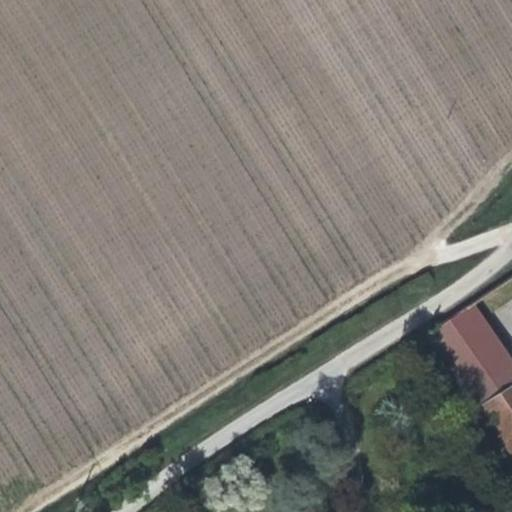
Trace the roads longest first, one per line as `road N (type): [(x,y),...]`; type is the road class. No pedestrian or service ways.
road 1 (track): [(110,511),(138,485),(511,237)]
road 2 (track): [(12,511),(424,257)]
